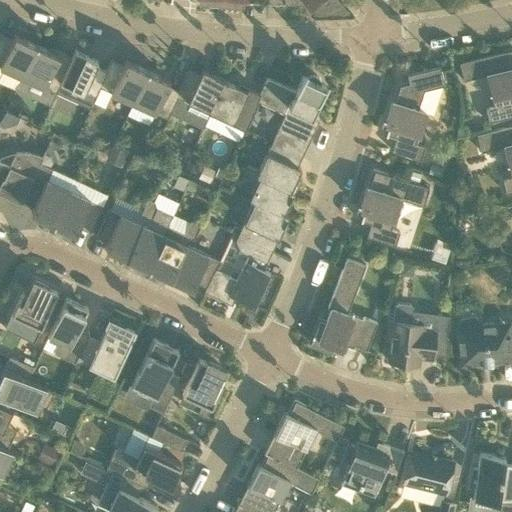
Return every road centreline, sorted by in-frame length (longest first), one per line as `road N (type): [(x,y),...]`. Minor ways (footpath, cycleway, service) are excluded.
road 1 (residential): [(372,35),(209,37),(24,0)]
road 2 (residential): [(270,357),(319,229),(372,35)]
road 3 (residential): [(270,357),(41,249),(24,247),(0,269)]
road 4 (residential): [(511,400),(439,407),(383,399),(270,357)]
road 5 (residential): [(197,511),(270,357)]
road 6 (residential): [(511,18),(372,35)]
